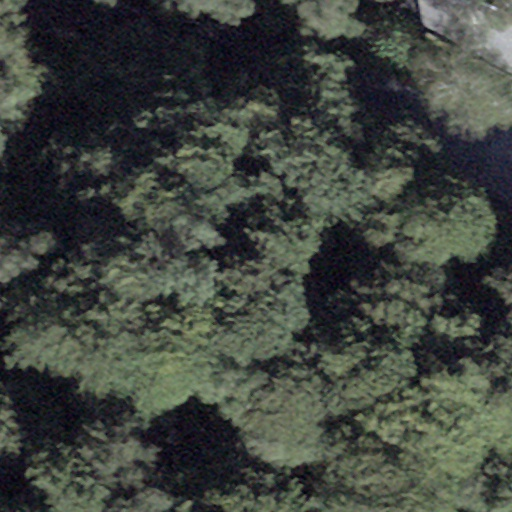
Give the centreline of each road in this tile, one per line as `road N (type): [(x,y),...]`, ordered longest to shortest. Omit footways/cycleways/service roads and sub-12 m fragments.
road 1 (tertiary): [(0,1),(321,80),(511,168)]
road 2 (tertiary): [(259,511),(204,462),(0,334)]
